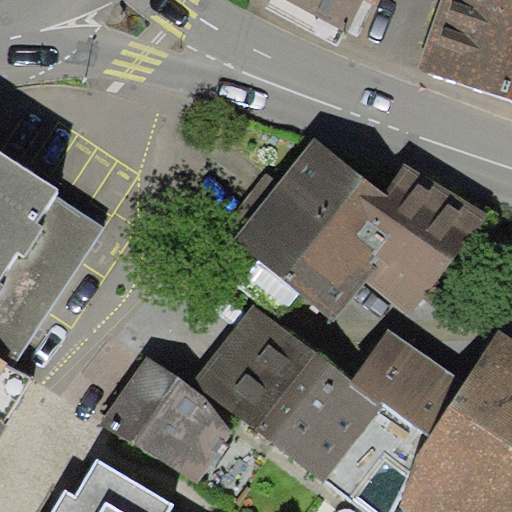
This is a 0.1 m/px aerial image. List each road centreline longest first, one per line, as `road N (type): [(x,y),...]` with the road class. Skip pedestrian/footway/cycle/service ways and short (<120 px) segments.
road 1 (secondary): [(247,71),(511,169)]
road 2 (secondary): [(66,44),(247,71)]
